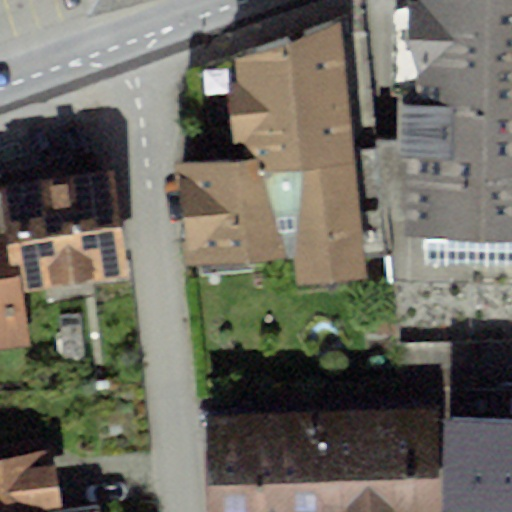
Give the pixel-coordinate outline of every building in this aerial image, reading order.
[(85,0),(91,18),(150,0),(85,0)] [(511,0),(419,0),(408,239),(511,241),(511,0)] [(243,161),(180,167),(188,267),(294,258),(296,287),(369,281),(348,23),(235,64),(243,161)] [(113,193),(13,209),(27,298),(127,282),(113,193)] [(20,283),(0,286),(0,351),(29,348),(20,283)] [(415,511),(411,412),(212,420),(215,511),(415,511)] [(511,511),(511,421),(445,420),(442,511),(511,511)] [(0,511),(73,511),(70,488),(56,456),(0,462),(0,511)]
